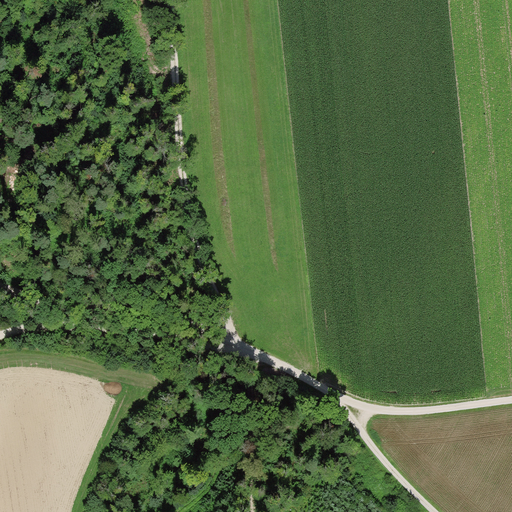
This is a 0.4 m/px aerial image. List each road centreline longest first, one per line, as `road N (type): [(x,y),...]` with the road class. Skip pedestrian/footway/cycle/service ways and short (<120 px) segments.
road 1 (track): [(170,0),(189,219),(232,336)]
road 2 (track): [(240,346),(381,410),(511,399)]
road 3 (track): [(0,335),(54,325),(240,346)]
road 4 (track): [(0,288),(232,336)]
road 5 (track): [(249,511),(254,450),(240,346)]
road 6 (track): [(354,403),(359,429),(435,511)]
